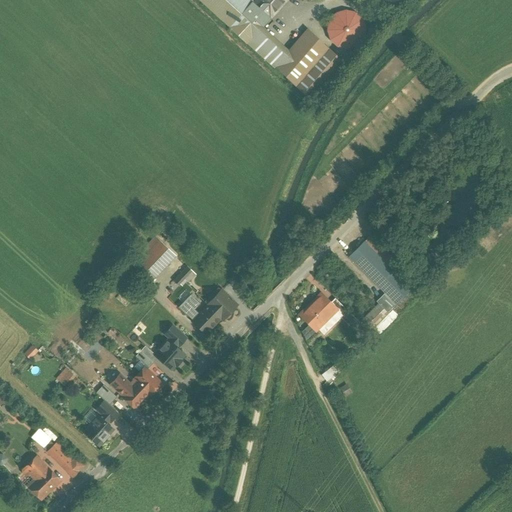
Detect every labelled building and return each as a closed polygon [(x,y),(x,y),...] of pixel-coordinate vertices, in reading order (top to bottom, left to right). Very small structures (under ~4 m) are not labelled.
[(249,0),(201,0),(309,97),(341,63),(305,31),(290,48),(266,26),(289,0),(255,0),(253,3),(249,0)] [(360,26),(355,22),(351,20),(345,20),(341,22),(338,25),(336,29),(336,35),(338,41),(342,44),(346,45),(350,45),(355,44),(358,41),(361,37),(361,34),(361,30),(360,26)] [(370,236),(347,257),(381,294),(373,301),(387,314),(412,291),(392,271),(398,265),(370,236)] [(152,280),(175,257),(159,242),(136,265),(152,280)] [(204,296),(178,272),(165,287),(170,292),(166,297),(205,333),(219,319),(222,322),(238,305),(221,290),(203,309),(197,304),(204,296)] [(320,293),(297,317),(314,335),(339,313),(320,293)] [(355,330),(360,323),(352,317),(347,323),(355,330)] [(170,371),(186,354),(177,345),(184,337),(171,325),(162,335),(167,339),(152,355),(170,371)] [(32,345),(23,353),(29,360),(38,352),(32,345)] [(325,381),(339,371),(334,364),(320,374),(325,381)] [(65,367),(56,378),(63,384),(72,373),(65,367)] [(141,371),(134,379),(149,393),(151,395),(161,384),(146,370),(143,373),(141,371)] [(149,393),(134,379),(130,384),(120,374),(111,384),(111,385),(122,396),(122,397),(134,408),(135,408),(136,408),(139,405),(139,403),(139,404),(140,403),(140,402),(149,393)] [(95,391),(108,404),(115,397),(103,384),(95,391)] [(119,414),(103,400),(94,410),(109,424),(119,414)] [(97,414),(81,432),(99,448),(115,430),(97,414)] [(54,446),(46,454),(73,479),(85,467),(76,458),(72,463),(54,446)] [(60,483),(34,459),(24,470),(35,480),(26,490),(40,504),(60,483)]
